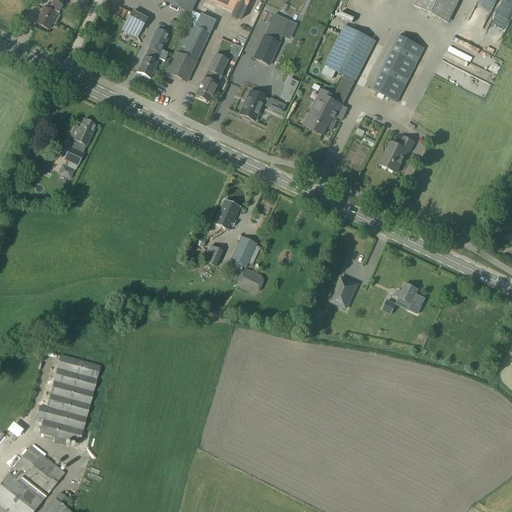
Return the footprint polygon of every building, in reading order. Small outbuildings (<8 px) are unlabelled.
[(45,6),(35,25),(48,31),(51,25),(54,26),(54,27),(59,18),(59,17),(58,16),(63,5),(54,1),(53,0),(49,8),(45,6)] [(157,0),(158,0),(192,15),(199,0),(157,0)] [(250,0),(204,0),(232,13),(230,17),(231,20),(237,22),(240,22),(250,0)] [(337,6),(351,11),(353,5),(339,0),(337,6)] [(415,0),(412,6),(446,23),(457,0),(415,0)] [(336,14),(350,19),(352,14),(338,8),(336,14)] [(132,12),(122,30),(137,38),(146,20),(132,12)] [(165,74),(165,75),(186,84),(209,35),(215,22),(200,15),(194,28),(184,49),(178,47),(165,74)] [(264,37),(253,60),(269,67),(270,64),(279,44),(277,43),(287,22),(274,16),(264,37)] [(477,25),(480,30),(493,23),(490,18),(477,25)] [(292,21),(283,46),(290,48),(299,24),(292,21)] [(345,28),(325,67),(356,83),(376,43),(345,28)] [(149,46),(148,48),(161,54),(162,52),(169,36),(156,30),(149,46)] [(397,37),(370,90),(395,103),(422,49),(397,37)] [(143,58),(136,73),(143,76),(143,77),(146,79),(148,79),(149,79),(151,74),(157,77),(159,73),(158,73),(153,70),(156,64),(158,59),(164,62),(167,55),(162,52),(161,54),(148,48),(145,54),(146,54),(143,59),(143,58)] [(214,56),(207,73),(219,79),(227,62),(214,56)] [(317,73),(323,82),(330,77),(324,68),(317,73)] [(429,76),(457,85),(462,73),(448,68),(446,73),(432,68),(429,76)] [(279,75),(275,83),(280,86),(285,78),(279,75)] [(335,97),(332,102),(343,107),(355,83),(344,78),(336,94),(335,94),(334,96),(335,97)] [(216,86),(203,80),(195,98),(207,104),(209,99),(211,99),(216,87),(216,86)] [(407,90),(400,107),(410,111),(417,94),(407,90)] [(322,91),(304,127),(322,137),(331,120),(335,122),(343,107),(332,102),(335,97),(334,96),(322,91)] [(249,92),(239,115),(243,117),(243,119),(248,122),(250,121),(254,123),(262,106),(280,114),(283,107),(270,100),(269,102),(265,100),(265,99),(249,92)] [(426,98),(422,108),(429,112),(434,101),(426,98)] [(73,141),(78,144),(75,150),(82,153),(85,147),(86,148),(96,127),(91,125),(92,122),(86,120),(85,122),(83,121),(79,129),(75,127),(70,138),(74,140),(73,141)] [(391,144),(379,166),(396,175),(408,152),(409,153),(414,143),(403,138),(398,147),(391,144)] [(63,167),(59,175),(71,181),(73,176),(84,154),(82,153),(75,150),(70,147),(64,161),(67,162),(65,168),(63,167)] [(224,201),(213,225),(228,232),(231,227),(233,228),(235,224),(232,223),(239,208),(224,201)] [(195,234),(191,243),(203,249),(207,240),(195,234)] [(241,237),(230,261),(246,269),(257,245),(241,237)] [(209,247),(202,263),(216,268),(222,252),(209,247)] [(242,272),(237,283),(238,289),(253,295),(259,293),(263,282),(262,276),(246,270),(242,272)] [(341,278),(330,301),(345,308),(356,285),(341,278)] [(397,291),(395,297),(398,299),(410,304),(411,305),(418,291),(405,285),(401,292),(397,291)] [(387,301),(382,311),(390,315),(395,305),(387,301)] [(61,356),(57,370),(97,381),(101,367),(61,356)] [(57,370),(53,383),(93,394),(97,381),(57,370)] [(53,383),(50,396),(90,407),(93,394),(53,383)] [(50,396),(46,409),(86,419),(90,407),(50,396)] [(40,407),(36,420),(43,422),(83,432),(86,419),(46,409),(40,407)] [(55,438),(66,441),(79,445),(83,432),(43,422),(39,434),(55,438)] [(55,438),(54,443),(65,446),(66,441),(55,438)] [(31,446),(12,469),(18,474),(14,478),(18,482),(22,477),(46,497),(65,473),(31,446)] [(9,474),(0,484),(0,507),(6,511),(34,511),(43,501),(18,482),(14,478),(9,474)] [(45,511),(67,511),(64,509),(69,502),(60,495),(45,511)]
